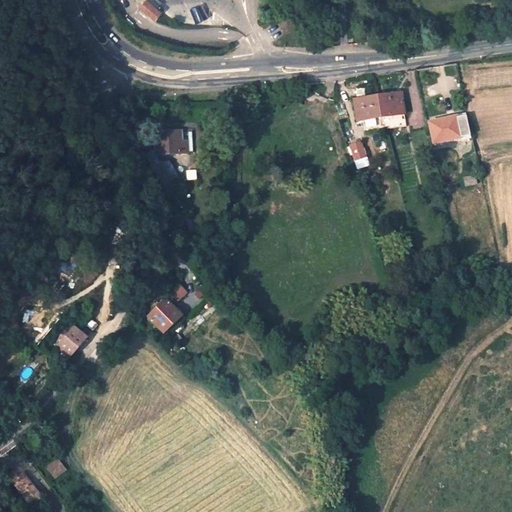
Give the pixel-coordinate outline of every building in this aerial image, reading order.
[(158,19),(146,5),(140,10),(152,24),(158,19)] [(378,97),(381,118),(384,131),(398,128),(396,116),(404,115),(401,93),(378,97)] [(381,118),(378,97),(354,100),(357,121),(363,121),(365,133),(384,131),(381,118)] [(406,127),(404,115),(396,116),(398,128),(406,127)] [(434,144),(469,136),(465,115),(430,123),(434,144)] [(192,132),(182,133),(182,142),(187,141),(188,153),(193,153),(192,132)] [(182,133),(155,134),(157,155),(188,153),(187,141),(182,142),(182,133)] [(361,158),(358,144),(351,146),(355,159),(361,158)] [(168,162),(158,163),(152,151),(144,156),(169,198),(174,195),(171,187),(180,182),(168,162)] [(466,187),(477,184),(475,175),(464,177),(466,187)] [(181,244),(187,240),(179,230),(173,234),(181,244)] [(222,263),(222,249),(212,249),(213,264),(222,263)] [(81,268),(73,262),(67,270),(75,275),(81,268)] [(453,273),(442,272),(441,282),(453,283),(453,273)] [(375,277),(377,290),(385,289),(382,276),(375,277)] [(168,293),(176,303),(188,293),(179,283),(168,293)] [(214,300),(206,290),(202,293),(209,300),(211,302),(214,300)] [(182,317),(166,300),(148,318),(163,334),(182,317)] [(211,302),(209,300),(187,320),(197,330),(218,310),(211,302)] [(39,318),(30,312),(23,322),(29,326),(22,335),(33,344),(51,321),(42,314),(39,318)] [(57,314),(51,321),(33,344),(37,347),(61,317),(57,314)] [(99,325),(88,316),(83,322),(93,331),(99,325)] [(87,338),(74,328),(57,347),(69,358),(87,338)] [(62,472),(55,463),(48,468),(54,477),(62,472)] [(8,476),(31,506),(41,498),(22,474),(18,477),(14,471),(8,476)]
